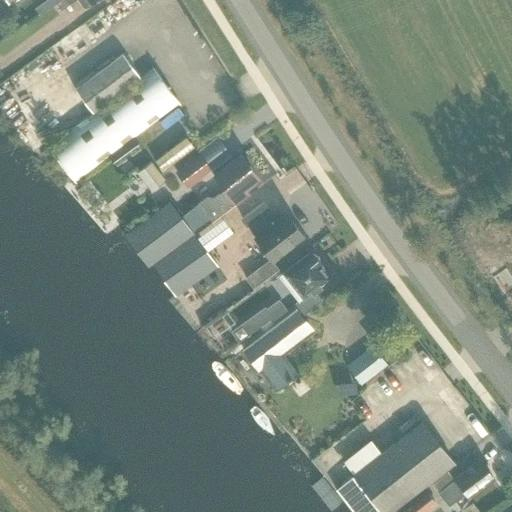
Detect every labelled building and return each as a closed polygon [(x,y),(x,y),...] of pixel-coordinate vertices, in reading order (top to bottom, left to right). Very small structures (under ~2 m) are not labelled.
[(0,0),(0,16),(13,7),(8,1),(9,0),(10,0),(16,7),(26,0),(0,0)] [(46,0),(35,8),(40,15),(57,2),(60,0),(46,0)] [(60,0),(57,2),(62,10),(72,2),(71,0),(78,0),(84,8),(94,0),(60,0)] [(93,112),(140,77),(122,53),(75,88),(93,112)] [(133,137),(179,103),(153,68),(49,146),(75,181),(108,157),(133,137)] [(193,145),(186,136),(155,159),(162,169),(193,145)] [(133,137),(108,157),(114,164),(139,145),(133,137)] [(176,297),(205,276),(218,267),(194,235),(236,202),(235,201),(247,192),(244,188),(257,178),(251,170),(252,169),(241,155),(214,175),(224,189),(214,197),(207,196),(181,216),(169,201),(124,235),(163,286),(166,284),(176,297)] [(188,186),(210,169),(199,155),(177,172),(188,186)] [(151,191),(165,179),(152,163),(138,175),(151,191)] [(242,219),(256,237),(254,238),(272,262),(304,237),(286,214),(278,221),(263,202),(242,219)] [(319,285),(329,277),(309,252),(283,273),(302,298),(296,303),(304,313),(320,300),(314,291),(320,286),(319,285)] [(505,299),(511,295),(511,274),(496,284),(505,299)] [(279,299),(265,309),(263,306),(230,329),(237,339),(270,316),(272,319),(286,309),(279,299)] [(243,350),(259,371),(261,370),(275,389),(296,373),(282,354),(313,331),(295,310),(243,350)] [(372,345),(347,365),(362,384),(387,365),(372,345)] [(337,488),(355,511),(389,511),(453,462),(421,421),(362,468),(352,455),(344,461),(355,475),(337,488)] [(438,492),(449,506),(465,493),(469,498),(493,479),(478,460),(454,479),(438,492)] [(395,508),(398,511),(428,511),(437,505),(423,487),(395,508)]
